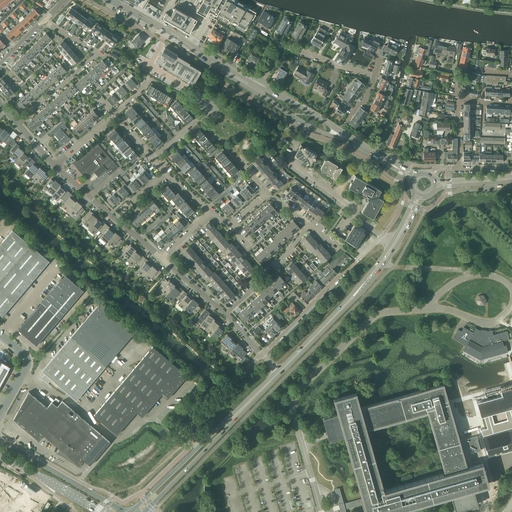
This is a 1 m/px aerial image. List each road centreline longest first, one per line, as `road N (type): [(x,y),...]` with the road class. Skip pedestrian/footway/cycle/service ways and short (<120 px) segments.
road 1 (secondary): [(145,511),(356,297),(397,243)]
road 2 (secondary): [(277,371),(132,511)]
road 3 (secondary): [(416,175),(259,87)]
road 4 (secondary): [(256,92),(412,180)]
road 5 (secondary): [(391,241),(277,371)]
road 6 (residential): [(261,354),(381,236)]
road 7 (residential): [(48,21),(96,52),(15,121)]
road 8 (unclassified): [(125,511),(0,440)]
road 9 (residential): [(259,87),(288,47),(375,78)]
road 10 (residential): [(162,258),(55,166)]
road 11 (residential): [(381,236),(286,159)]
